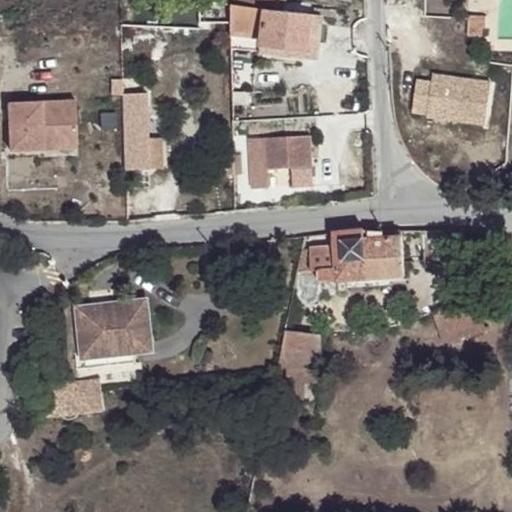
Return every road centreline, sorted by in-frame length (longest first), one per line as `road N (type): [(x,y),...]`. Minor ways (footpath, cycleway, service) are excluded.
road 1 (residential): [(389,218),(88,241),(38,239),(0,224)]
road 2 (residential): [(389,218),(378,0)]
road 3 (residential): [(511,228),(489,220),(389,218)]
